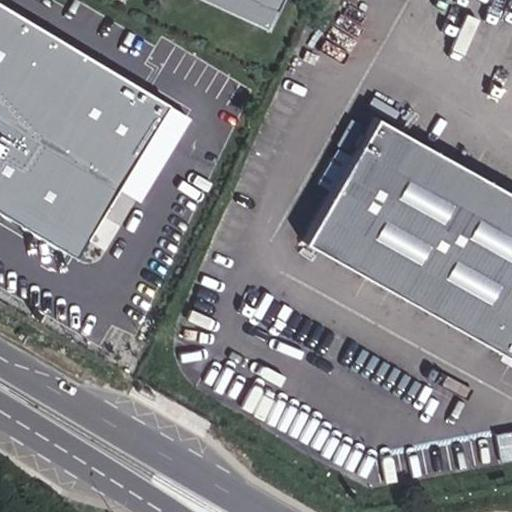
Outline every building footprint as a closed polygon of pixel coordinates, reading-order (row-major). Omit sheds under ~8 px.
[(289,0),(206,0),(274,33),(289,0)] [(167,104),(0,5),(0,213),(76,258),(167,104)] [(511,185),(375,108),(303,237),(511,354),(511,185)] [(166,410),(152,402),(149,408),(162,416),(166,410)] [(500,459),(511,458),(511,430),(498,432),(500,459)]
